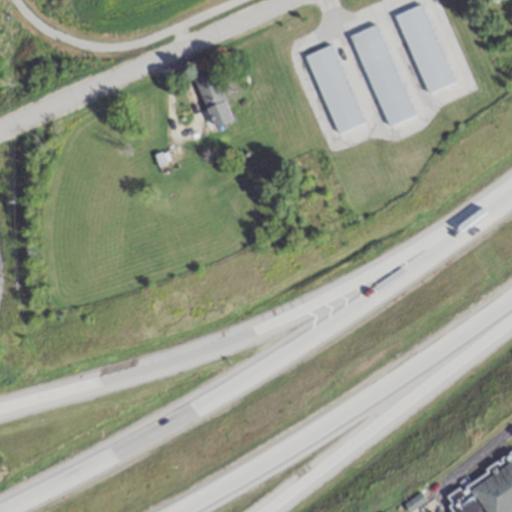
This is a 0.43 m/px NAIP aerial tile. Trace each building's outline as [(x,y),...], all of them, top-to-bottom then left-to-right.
[(395,16),(428,94),(454,83),(421,5),(395,16)] [(377,25),(351,36),(388,127),(414,117),(377,25)] [(333,45),(307,55),(336,135),(363,125),(333,45)] [(194,78),(215,130),(234,122),(213,70),(194,78)] [(511,511),(511,451),(447,496),(454,506),(445,511),(511,511)]
